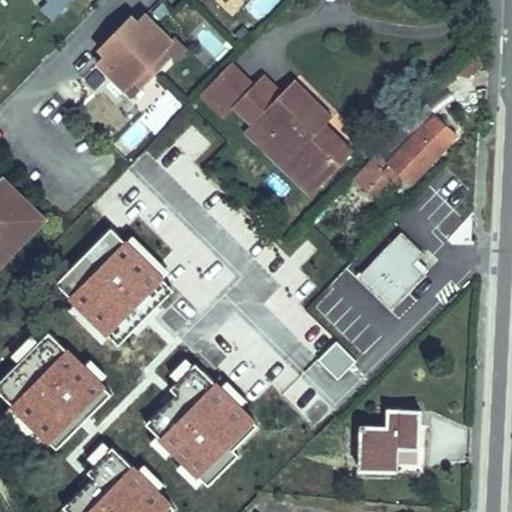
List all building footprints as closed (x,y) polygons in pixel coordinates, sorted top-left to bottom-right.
[(154,12),(161,19),(170,9),(163,3),(154,12)] [(145,14),(138,21),(132,16),(100,49),(106,54),(98,62),(125,89),(133,81),(141,89),(174,55),(166,48),(173,40),(145,14)] [(235,34),(241,41),(250,32),(244,25),(235,34)] [(454,73),(472,78),(482,67),(485,56),(482,47),(471,56),(454,73)] [(201,95),(224,118),(235,106),(234,105),(255,84),(232,63),(201,95)] [(255,84),(274,102),(282,93),(264,75),(255,84)] [(353,151),(326,124),(333,117),(295,80),(282,93),(274,102),(255,84),(234,105),(235,106),(253,123),(268,138),(275,131),(296,152),(289,159),(304,173),(308,170),(322,183),(353,151)] [(125,89),(133,97),(141,89),(133,81),(125,89)] [(427,102),(437,112),(455,99),(447,87),(427,102)] [(427,102),(353,178),(366,190),(391,164),(402,175),(411,184),(458,136),(435,114),(437,112),(427,102)] [(245,131),(311,195),(322,183),(308,170),(304,173),(289,159),(296,152),(275,131),(268,138),(253,123),(245,131)] [(366,190),(377,201),(402,175),(391,164),(366,190)] [(0,259),(30,228),(21,219),(33,207),(2,176),(0,178),(0,259)] [(21,219),(30,228),(43,216),(33,207),(21,219)] [(358,277),(391,309),(425,274),(414,264),(419,259),(424,253),(402,231),(358,277)] [(414,264),(425,274),(429,269),(419,259),(414,264)] [(142,369),(156,382),(177,360),(162,347),(142,369)] [(362,425),(360,470),(398,471),(399,448),(420,449),(421,410),(388,409),(388,426),(362,425)] [(249,427),(256,432),(259,428),(253,423),(249,427)]
